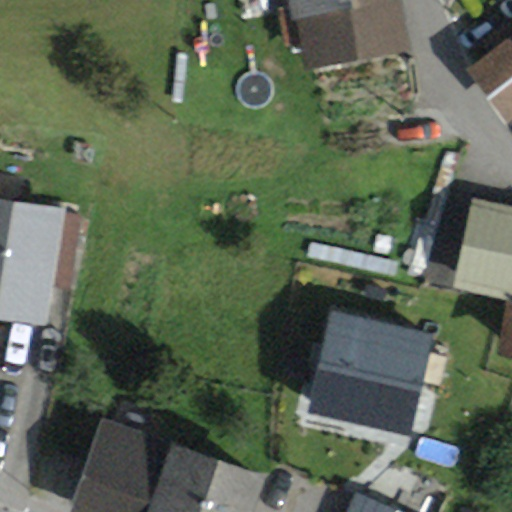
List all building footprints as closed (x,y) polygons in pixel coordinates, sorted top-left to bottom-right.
[(284,0),(301,80),(411,58),(399,0),(284,0)] [(511,36),(464,72),(507,130),(511,126),(511,36)] [(85,216),(0,202),(0,320),(46,327),(52,288),(73,292),(85,216)] [(511,209),(474,202),(454,291),(507,303),(497,359),(511,361),(511,209)] [(440,216),(429,259),(452,265),(463,221),(440,216)] [(432,332),(330,310),(308,412),(410,434),(432,332)] [(252,511),(264,481),(103,424),(71,511),(252,511)] [(304,483),(279,474),(264,511),(440,511),(446,500),(317,450),(304,483)]
